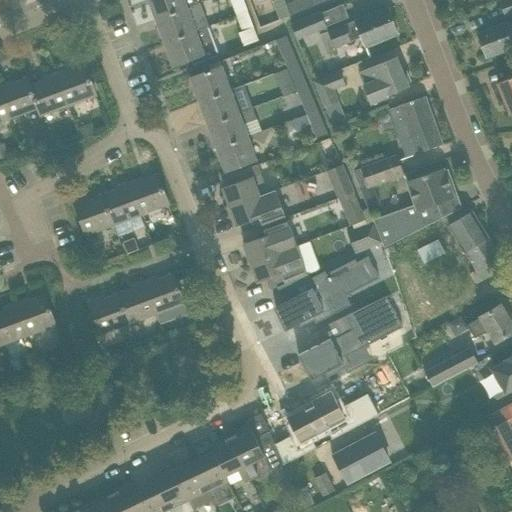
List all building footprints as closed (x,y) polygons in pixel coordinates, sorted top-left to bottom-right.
[(149,0),(156,18),(198,2),(197,0),(149,0)] [(229,0),(236,15),(247,11),(243,0),(229,0)] [(311,0),(298,0),(286,5),(291,15),(314,6),(311,0)] [(477,33),(487,58),(511,48),(511,0),(500,0),(508,21),(477,33)] [(156,18),(164,42),(195,30),(191,20),(203,15),(198,2),(156,18)] [(291,15),(286,5),(274,10),(278,21),(291,15)] [(319,35),(326,52),(334,48),(334,49),(361,37),(365,47),(398,34),(387,7),(319,35)] [(247,11),(236,15),(246,44),(258,40),(247,11)] [(290,23),(297,40),(326,28),(319,11),(290,23)] [(195,30),(164,42),(173,66),(191,59),(193,65),(218,55),(207,26),(195,30)] [(274,40),(286,68),(298,63),(286,36),(274,40)] [(407,83),(411,81),(406,70),(402,72),(396,58),(374,67),(359,74),(372,103),(388,97),(387,94),(408,85),(407,83)] [(296,91),(308,86),(298,63),(286,68),(275,72),(279,83),(285,81),(290,94),(296,91)] [(68,68),(56,73),(68,106),(96,95),(85,65),(69,71),(68,68)] [(190,77),(199,101),(231,89),(222,65),(190,77)] [(315,81),(333,126),(346,121),(333,89),(344,85),(339,72),(315,81)] [(45,80),(30,85),(38,108),(38,109),(41,116),(68,106),(56,73),(44,77),(45,80)] [(511,76),(498,83),(511,114),(511,113),(511,76)] [(11,81),(0,84),(0,87),(11,118),(38,109),(38,108),(30,85),(28,77),(12,83),(11,81)] [(305,114),(306,114),(317,109),(308,86),(296,91),(302,105),(291,110),(295,118),(305,114)] [(0,122),(11,118),(0,87),(0,122)] [(199,101),(208,124),(240,112),(231,89),(199,101)] [(387,110),(405,158),(442,144),(425,97),(387,110)] [(208,124),(216,147),(248,136),(244,124),(257,119),(253,107),(240,112),(208,124)] [(317,109),(306,114),(316,138),(327,133),(317,109)] [(91,123),(79,127),(83,137),(94,133),(94,132),(91,123)] [(34,134),(38,143),(49,138),(45,130),(34,134)] [(248,136),(216,147),(225,171),(257,160),(248,136)] [(360,168),(367,188),(404,175),(396,154),(360,168)] [(325,171),(337,199),(354,191),(342,164),(325,171)] [(222,188),(229,206),(260,194),(256,186),(264,183),(257,165),(242,170),(243,174),(235,180),(236,183),(222,188)] [(373,221),(381,243),(382,242),(384,247),(442,218),(437,204),(454,198),(443,168),(405,182),(413,204),(372,219),(373,221)] [(141,177),(129,182),(141,215),(168,204),(157,174),(142,180),(141,177)] [(117,189),(102,195),(114,225),(141,215),(129,182),(116,187),(117,189)] [(285,217),(275,189),(260,194),(229,206),(236,226),(250,221),(251,224),(262,223),(263,226),(278,220),(285,217)] [(114,225),(102,195),(88,200),(87,198),(74,202),(86,235),(114,225)] [(340,202),(350,226),(365,219),(355,195),(340,202)] [(468,274),(475,285),(506,266),(472,211),(447,226),(474,270),(468,274)] [(243,244),(250,262),(296,246),(285,217),(278,220),(263,226),(264,230),(256,236),(257,239),(243,244)] [(381,243),(373,221),(346,232),(355,253),(381,243)] [(416,249),(423,263),(445,252),(437,238),(416,249)] [(296,246),(250,262),(257,282),(270,278),(274,288),(306,274),(296,246)] [(302,297),(275,310),(286,330),(298,324),(299,327),(312,320),(314,324),(333,315),(325,299),(341,291),(344,296),(378,278),(367,256),(357,261),(355,258),(327,273),(325,270),(311,278),(315,286),(300,294),(302,297)] [(234,286),(245,282),(239,267),(228,272),(234,286)] [(157,276),(144,281),(156,314),(160,324),(188,314),(173,273),(157,279),(157,276)] [(133,288),(118,294),(129,324),(156,314),(144,281),(132,286),(133,288)] [(129,324),(118,294),(103,299),(102,296),(89,301),(102,334),(129,324)] [(28,298),(16,302),(28,335),(55,325),(44,295),(29,300),(28,298)] [(329,338),(298,355),(311,379),(324,373),(326,377),(347,366),(343,357),(400,328),(384,297),(344,316),(351,330),(331,340),(329,338)] [(5,309),(0,311),(0,343),(1,345),(28,335),(16,302),(4,307),(5,309)] [(466,325),(474,338),(486,331),(494,343),(511,332),(511,322),(501,304),(466,325)] [(200,308),(192,311),(196,322),(204,319),(200,308)] [(105,345),(108,354),(118,351),(115,341),(105,345)] [(424,371),(432,386),(477,362),(469,347),(424,371)] [(19,356),(24,371),(38,367),(33,352),(19,356)] [(37,356),(41,366),(49,363),(45,353),(37,356)] [(511,355),(505,360),(506,361),(492,369),(506,393),(511,388),(511,355)] [(439,386),(445,398),(462,390),(457,378),(439,386)] [(297,433),(275,444),(278,449),(285,463),(286,463),(316,447),(310,437),(326,428),(332,439),(378,414),(367,393),(338,408),(330,393),(312,403),(314,405),(289,418),(297,433)] [(485,431),(502,464),(511,458),(511,425),(508,419),(485,431)] [(250,427),(230,437),(250,479),(258,475),(252,463),(264,458),(269,470),(285,463),(278,449),(275,444),(269,431),(256,438),(250,427)] [(373,431),(330,453),(346,483),(389,461),(373,431)] [(210,446),(213,452),(213,451),(225,476),(226,476),(237,470),(243,482),(250,479),(230,437),(210,446)] [(213,451),(213,452),(194,461),(208,491),(228,481),(226,476),(225,476),(213,451)] [(194,461),(174,470),(188,500),(193,510),(213,501),(208,491),(194,461)] [(386,472),(391,483),(412,472),(408,463),(395,469),(394,468),(386,472)] [(174,470),(154,479),(169,510),(188,500),(174,470)] [(326,473),(316,479),(324,495),(335,489),(326,473)] [(154,479),(136,488),(135,489),(145,511),(163,511),(169,510),(154,479)] [(133,483),(113,493),(121,511),(145,511),(135,489),(136,488),(133,483)] [(315,504),(306,485),(294,491),(303,510),(315,504)] [(121,511),(113,493),(93,502),(97,511),(121,511)] [(97,511),(93,502),(74,511),(73,511),(97,511)]
